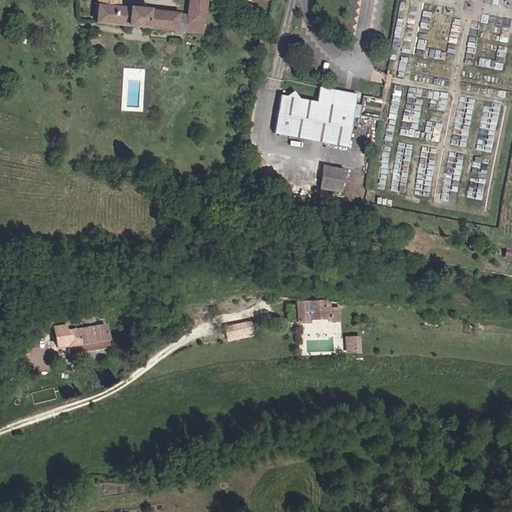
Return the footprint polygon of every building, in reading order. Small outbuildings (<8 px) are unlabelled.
[(178,29),(179,14),(116,8),(116,0),(96,0),(95,21),(178,29)] [(186,0),(185,14),(183,29),(185,29),(201,31),(204,0),(186,0)] [(357,93),(320,87),(317,100),(302,98),(295,91),(289,96),(282,95),(276,134),(350,146),(357,95),(357,93)] [(314,189),(335,192),(339,169),(318,165),(314,189)] [(298,304),(297,324),(308,325),(309,321),(327,322),(326,326),(337,326),(337,314),(327,313),(327,306),(309,305),(309,304),(298,304)] [(66,346),(107,341),(105,327),(95,328),(94,319),(64,323),(64,327),(51,329),(53,348),(66,346)] [(345,335),(345,352),(360,352),(360,335),(345,335)] [(25,339),(28,350),(35,348),(32,337),(25,339)] [(108,350),(107,341),(66,346),(67,355),(108,350)] [(34,401),(57,397),(55,387),(33,391),(34,401)]
